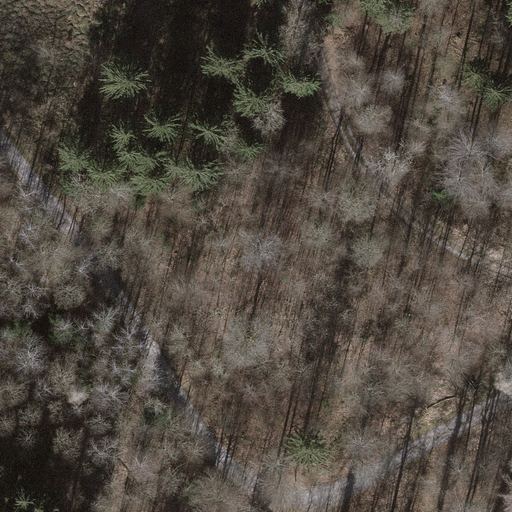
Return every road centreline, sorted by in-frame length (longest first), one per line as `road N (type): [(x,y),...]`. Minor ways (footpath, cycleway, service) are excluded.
road 1 (track): [(313,503),(252,486),(184,411),(132,317),(0,133)]
road 2 (track): [(292,0),(337,115),(379,179),(417,220),(511,271)]
road 3 (track): [(511,394),(313,503)]
